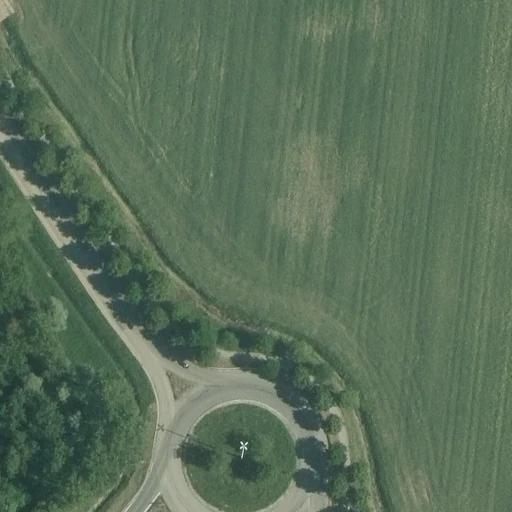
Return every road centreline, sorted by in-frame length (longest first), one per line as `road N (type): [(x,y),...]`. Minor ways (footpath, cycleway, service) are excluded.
road 1 (tertiary): [(140,345),(0,131)]
road 2 (tertiary): [(314,483),(318,458),(299,411),(254,387),(228,388)]
